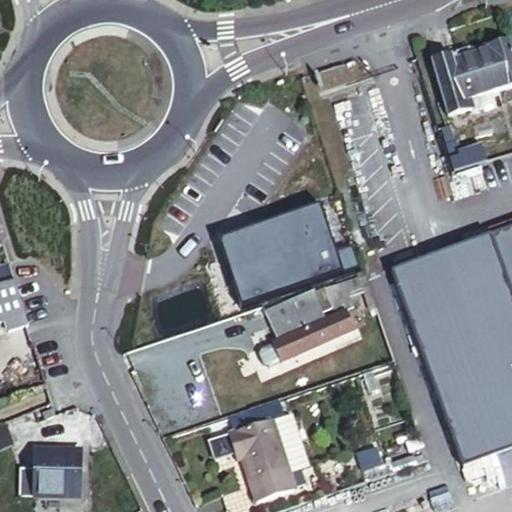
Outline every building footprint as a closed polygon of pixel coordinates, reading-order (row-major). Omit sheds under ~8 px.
[(480,95),(511,84),(511,72),(501,41),(479,48),(481,55),(446,66),(443,58),(422,65),(437,114),(459,107),(464,111),(480,106),(483,102),(480,95)] [(437,114),(422,65),(410,68),(431,136),(443,132),(437,114)] [(451,159),(443,132),(431,136),(441,170),(447,169),(475,160),(472,152),(451,159)] [(452,185),(488,174),(483,157),(475,160),(447,169),(452,185)] [(275,230),(219,248),(223,262),(239,311),(336,279),(315,217),(275,230)] [(511,237),(455,259),(389,282),(460,476),(511,457),(511,237)] [(0,285),(15,281),(10,264),(0,267),(0,285)] [(29,328),(15,281),(0,285),(0,323),(4,322),(8,334),(29,328)] [(352,341),(344,314),(335,318),(331,304),(347,299),(342,283),(243,317),(250,346),(240,349),(235,356),(242,373),(246,375),(352,341)] [(153,344),(176,338),(168,309),(145,315),(153,344)] [(277,416),(265,420),(276,453),(288,449),(277,416)] [(276,453),(265,420),(220,434),(229,461),(234,460),(248,504),(288,491),(276,453)] [(0,451),(12,446),(5,426),(0,428),(0,451)] [(377,475),(370,448),(350,453),(357,481),(377,475)] [(81,497),(80,452),(34,453),(34,470),(20,470),(20,498),(81,497)] [(423,511),(430,510),(417,470),(397,477),(408,511),(423,511)]
